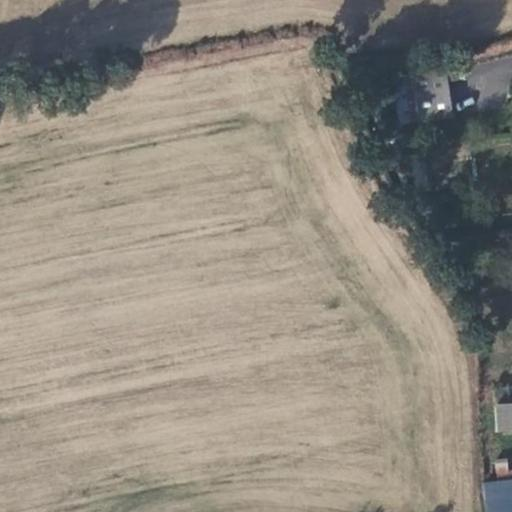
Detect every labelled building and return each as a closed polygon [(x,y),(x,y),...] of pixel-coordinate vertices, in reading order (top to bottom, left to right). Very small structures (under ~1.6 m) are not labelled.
[(437,62),(404,64),(405,77),(409,112),(440,109),(437,62)] [(368,80),(405,77),(404,64),(367,67),(368,80)] [(511,413),(493,412),(492,437),(511,438),(511,413)] [(511,477),(488,479),(488,491),(507,490),(511,489),(511,477)] [(488,491),(476,492),(477,511),(509,511),(507,490),(488,491)]
